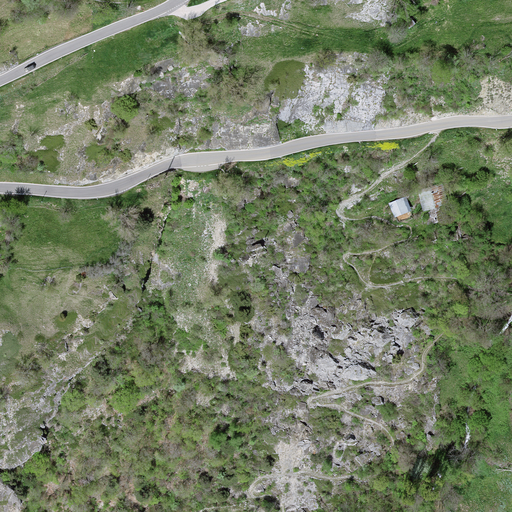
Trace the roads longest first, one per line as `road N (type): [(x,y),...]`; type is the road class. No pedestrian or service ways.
road 1 (tertiary): [(511,120),(453,121),(181,160),(97,190),(0,187)]
road 2 (tertiary): [(0,80),(178,0)]
